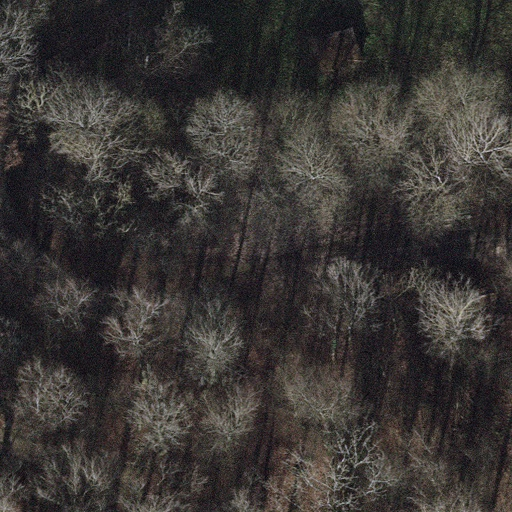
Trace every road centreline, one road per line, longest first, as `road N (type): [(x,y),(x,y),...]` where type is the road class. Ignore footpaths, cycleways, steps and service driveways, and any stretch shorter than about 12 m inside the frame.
road 1 (track): [(127,0),(64,26),(3,88),(4,195),(67,287),(208,293),(511,222)]
road 2 (track): [(214,511),(260,473),(253,426),(208,293)]
road 3 (track): [(0,442),(19,442),(160,511)]
